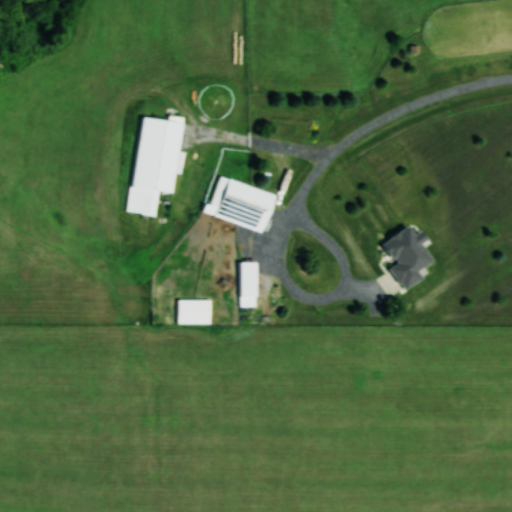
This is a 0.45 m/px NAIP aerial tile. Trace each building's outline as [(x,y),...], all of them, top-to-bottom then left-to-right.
[(132,187),(173,191),(182,116),(168,114),(167,118),(140,115),(132,187)] [(263,231),(274,192),(215,175),(204,214),(263,231)] [(381,241),(394,264),(389,267),(402,289),(422,277),(417,269),(432,261),(421,242),(426,240),(420,229),(413,233),(408,225),(381,241)] [(256,297),(256,260),(238,260),(238,297),(256,297)] [(209,298),(175,298),(175,323),(209,323),(209,298)]
